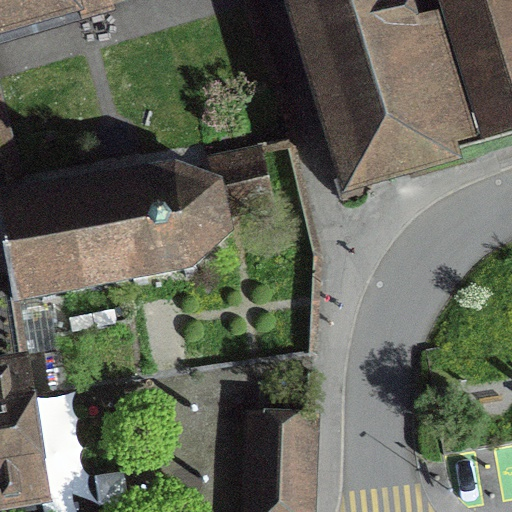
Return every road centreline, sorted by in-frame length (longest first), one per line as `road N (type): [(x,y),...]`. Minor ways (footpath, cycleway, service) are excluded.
road 1 (residential): [(260,0),(338,280),(383,344)]
road 2 (residential): [(383,344),(434,248),(511,201)]
road 3 (residential): [(380,511),(383,344)]
